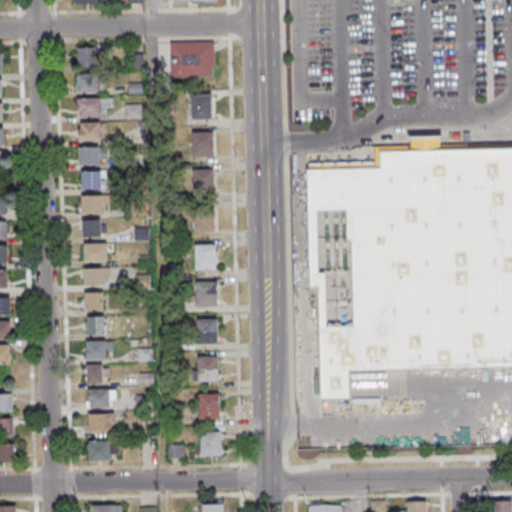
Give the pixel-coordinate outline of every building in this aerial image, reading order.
[(215,77),(214,42),(170,43),(171,78),(215,77)] [(78,48),(78,69),(97,69),(97,48),(78,48)] [(77,74),(77,91),(98,91),(98,74),(77,74)] [(190,94),(190,120),(213,120),(213,94),(190,94)] [(78,116),(108,116),(108,98),(78,98),(78,116)] [(102,141),(102,122),(79,122),(79,141),(102,141)] [(214,131),(192,131),(192,157),(214,157),(214,131)] [(321,399),(349,399),(348,369),(511,365),(511,142),(440,144),(440,137),(442,137),(442,135),(409,136),(409,138),(410,138),(410,145),(374,146),(374,162),(308,163),(311,286),(318,286),(321,399)] [(100,147),(78,147),(78,166),(100,166),(100,147)] [(215,190),(215,169),(193,169),(193,190),(215,190)] [(105,190),(105,172),(81,172),(81,190),(105,190)] [(81,196),(81,213),(103,213),(103,196),(81,196)] [(215,211),(194,211),(194,232),(215,232),(215,211)] [(101,220),(82,220),(82,237),(101,237),(101,220)] [(84,262),(108,262),(108,243),(84,243),(84,262)] [(195,244),(195,269),(216,269),(216,244),(195,244)] [(103,285),(103,268),(84,268),(84,285),(103,285)] [(196,306),(218,306),(218,281),(196,281),(196,306)] [(103,310),(103,292),(84,292),(84,310),(103,310)] [(0,315),(11,316),(11,297),(0,297),(0,315)] [(86,336),(105,336),(105,317),(86,317),(86,336)] [(196,318),(196,343),(217,344),(218,319),(196,318)] [(0,340),(11,340),(11,322),(0,321),(0,340)] [(86,342),(86,361),(108,361),(108,342),(86,342)] [(0,365),(12,366),(12,345),(0,345),(0,365)] [(196,356),(196,382),(219,382),(219,356),(196,356)] [(105,366),(85,366),(85,385),(105,385),(105,366)] [(87,409),(114,409),(114,391),(87,391),(87,409)] [(199,418),(219,418),(219,393),(199,393),(199,418)] [(13,395),(0,394),(0,413),(13,414),(13,395)] [(87,415),(87,433),(114,433),(114,415),(87,415)] [(14,419),(0,419),(0,437),(14,438),(14,419)] [(221,456),(221,431),(200,431),(200,456),(221,456)] [(0,462),(13,463),(13,442),(0,441),(0,462)] [(87,442),(87,461),(111,461),(111,442),(87,442)] [(511,511),(511,500),(496,500),(495,511),(511,511)] [(426,511),(427,501),(407,501),(406,511),(426,511)] [(222,511),(223,503),(202,503),(202,511),(222,511)]
